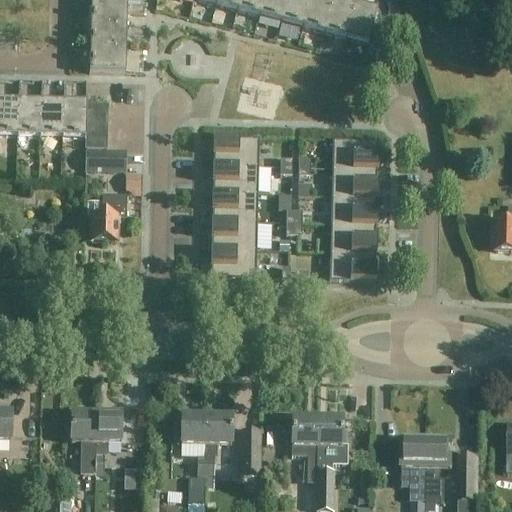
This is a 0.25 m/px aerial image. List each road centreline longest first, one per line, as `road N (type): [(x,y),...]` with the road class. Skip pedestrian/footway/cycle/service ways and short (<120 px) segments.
road 1 (residential): [(425,326),(430,176),(405,121)]
road 2 (residential): [(157,299),(165,121),(174,106)]
road 3 (tertiary): [(341,341),(157,338)]
road 4 (tertiary): [(157,338),(0,333)]
road 5 (residential): [(157,299),(294,303)]
road 6 (residential): [(30,298),(157,299)]
